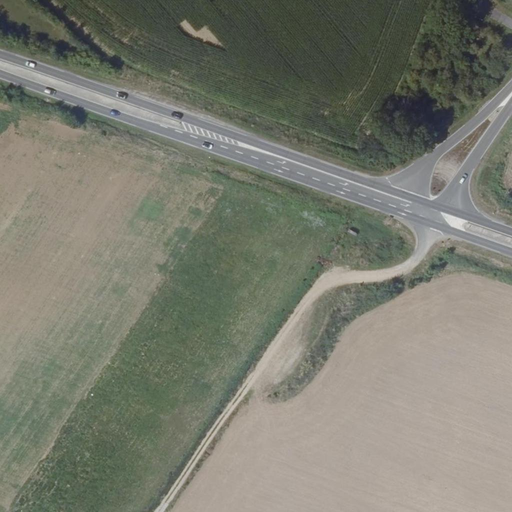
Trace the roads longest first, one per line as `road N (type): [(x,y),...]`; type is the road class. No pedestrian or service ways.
road 1 (primary): [(410,197),(0,54)]
road 2 (primary): [(0,74),(403,214)]
road 3 (track): [(157,511),(314,283),(331,273),(408,267),(430,223)]
road 4 (unclassified): [(511,91),(435,156),(410,197)]
road 5 (unclassified): [(442,208),(511,98)]
